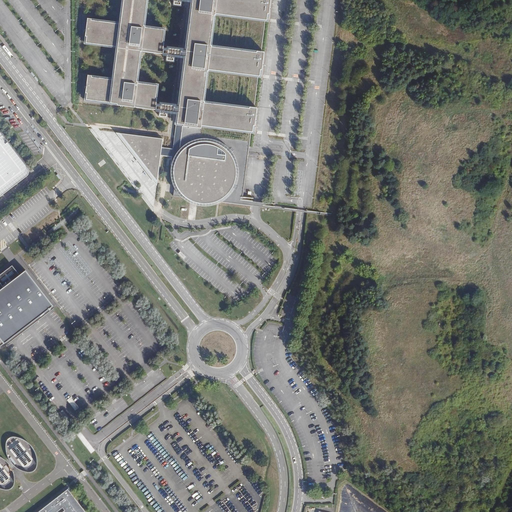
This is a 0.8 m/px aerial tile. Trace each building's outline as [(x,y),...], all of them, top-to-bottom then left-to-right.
[(143,179),(148,151),(161,153),(156,189),(231,199),(257,0),(110,0),(108,21),(80,17),(77,43),(104,47),(101,75),(75,72),(72,99),(144,107),(167,110),(162,144),(150,142),(151,135),(106,129),(143,179)] [(0,195),(8,190),(24,177),(26,176),(27,174),(28,171),(27,167),(0,131),(0,195)] [(183,259),(185,256),(179,251),(177,253),(183,259)] [(8,442),(7,448),(8,456),(13,464),(21,470),(28,473),(34,471),(39,466),(37,457),(35,450),(30,443),(23,439),(17,438),(11,438),(8,442)] [(0,488),(5,490),(11,489),(16,485),(16,478),(15,471),(11,466),(6,460),(0,456),(0,488)] [(88,511),(72,488),(38,511),(88,511)] [(328,511),(338,511),(340,506),(325,501),(322,510),(328,511)]
